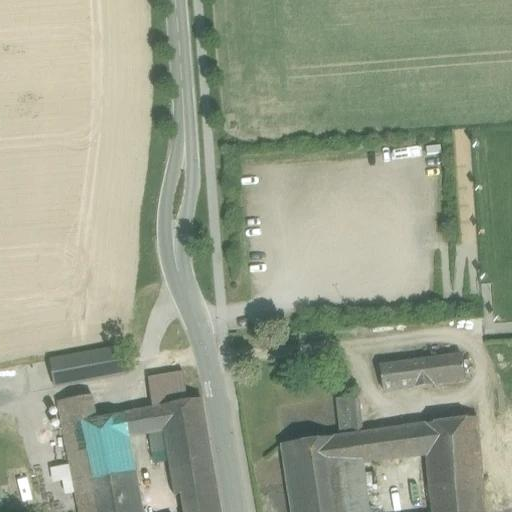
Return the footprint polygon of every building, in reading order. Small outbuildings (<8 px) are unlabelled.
[(120,348),(80,355),(85,383),(125,376),(120,348)] [(55,389),(85,383),(80,355),(50,360),(55,389)] [(379,366),(382,391),(464,381),(461,356),(379,366)] [(144,382),(148,410),(159,408),(188,404),(183,375),(144,382)] [(124,414),(96,419),(92,397),(57,403),(78,511),(129,511),(142,510),(129,438),(124,414)] [(336,400),(340,437),(352,436),(348,399),(336,400)] [(188,404),(159,408),(164,432),(175,494),(191,491),(194,511),(221,511),(202,401),(188,404)] [(354,433),(362,432),(359,401),(350,401),(354,433)] [(148,410),(145,411),(149,435),(164,432),(159,408),(148,410)] [(129,438),(149,435),(145,411),(124,414),(129,438)] [(477,419),(420,427),(426,455),(427,455),(429,490),(430,490),(432,511),(483,511),(480,466),(478,433),(477,419)] [(404,429),(407,457),(426,455),(420,427),(404,429)] [(340,437),(281,446),(290,511),(368,511),(363,464),(407,457),(404,429),(352,436),(340,437)] [(478,433),(480,466),(502,464),(499,431),(478,433)]
